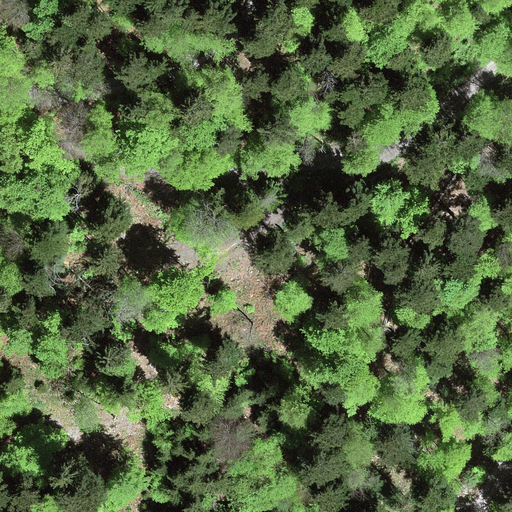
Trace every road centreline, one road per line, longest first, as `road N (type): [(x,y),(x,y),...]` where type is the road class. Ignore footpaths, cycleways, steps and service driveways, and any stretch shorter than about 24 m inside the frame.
road 1 (track): [(511,51),(425,128),(361,152),(190,169),(0,141)]
road 2 (track): [(0,86),(56,99),(179,65),(230,34),(255,0)]
road 3 (track): [(196,269),(364,168),(382,147)]
